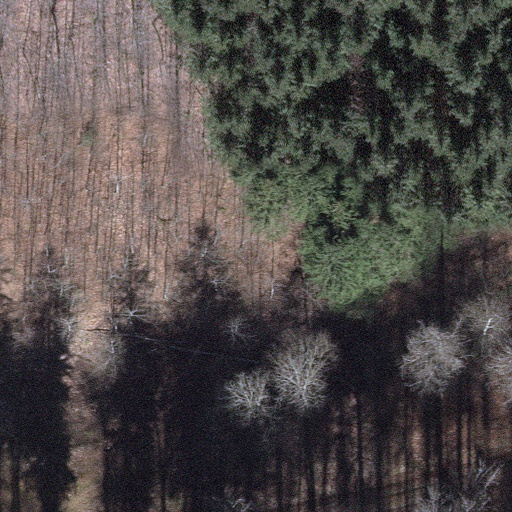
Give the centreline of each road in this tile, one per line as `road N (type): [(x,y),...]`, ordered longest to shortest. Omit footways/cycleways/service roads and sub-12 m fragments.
road 1 (track): [(511,242),(94,479),(84,511)]
road 2 (track): [(511,454),(271,511)]
